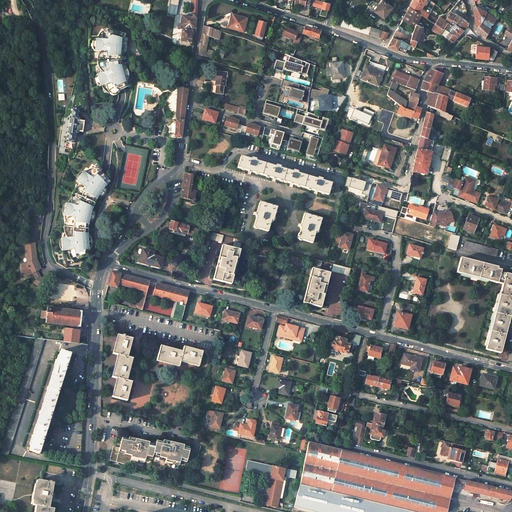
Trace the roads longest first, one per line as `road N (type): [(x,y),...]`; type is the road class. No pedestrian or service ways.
road 1 (residential): [(25,0),(45,55),(46,252),(58,269),(96,287)]
road 2 (residential): [(82,511),(96,287)]
road 3 (residential): [(511,431),(355,394),(364,331)]
road 4 (residential): [(511,486),(312,437)]
road 5 (residential): [(511,68),(404,57),(325,28)]
road 6 (unclassified): [(104,264),(274,308)]
road 7 (residential): [(203,0),(180,163)]
road 8 (unclassified): [(378,335),(511,370)]
road 9 (residential): [(362,228),(395,239),(395,274),(378,335)]
